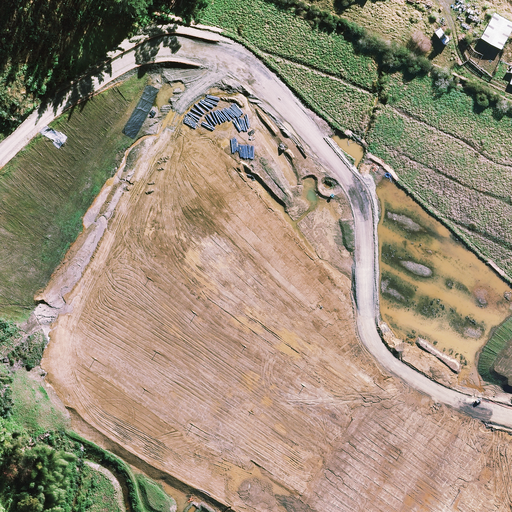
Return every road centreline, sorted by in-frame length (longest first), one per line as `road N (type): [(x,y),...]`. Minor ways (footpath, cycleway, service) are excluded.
road 1 (motorway): [(0,257),(382,511)]
road 2 (motorway): [(321,511),(0,292)]
